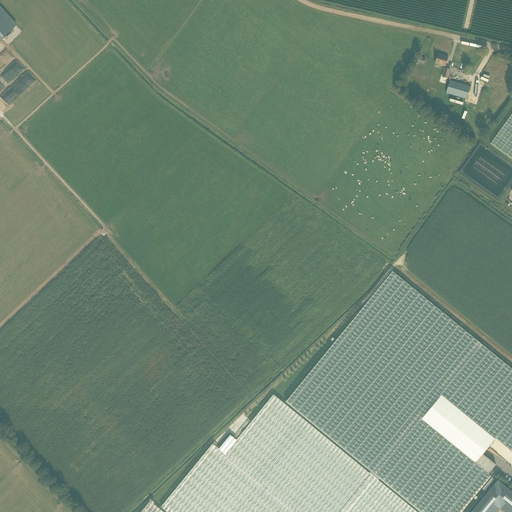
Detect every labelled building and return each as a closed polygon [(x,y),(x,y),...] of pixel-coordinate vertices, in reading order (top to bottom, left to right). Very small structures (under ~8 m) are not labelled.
[(0,39),(17,25),(0,6),(0,39)] [(438,54),(435,63),(445,66),(448,57),(438,54)] [(450,80),(446,93),(467,99),(471,86),(450,80)] [(511,113),(490,144),(511,159),(511,188),(511,190),(511,113)] [(465,122),(464,124),(476,131),(477,128),(465,122)] [(483,454),(496,438),(511,451),(511,368),(392,271),(286,401),(421,511),(461,511),(492,476),(489,474),(496,464),(483,454)] [(417,511),(373,476),(274,394),(237,440),(230,435),(219,449),(213,444),(161,507),(167,511),(417,511)] [(511,511),(511,491),(498,480),(471,511),(497,511),(501,509),(504,511),(511,511)] [(163,511),(150,501),(141,511),(163,511)]
